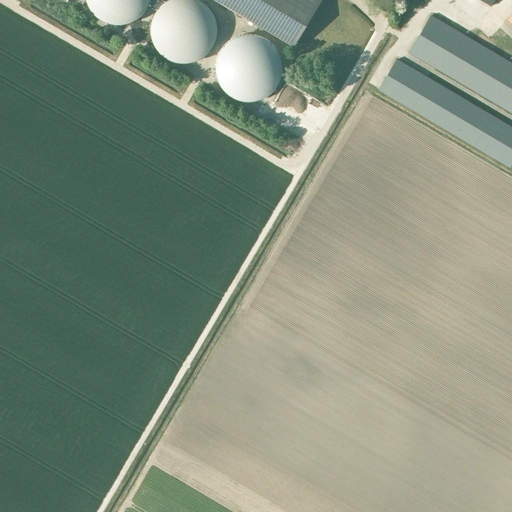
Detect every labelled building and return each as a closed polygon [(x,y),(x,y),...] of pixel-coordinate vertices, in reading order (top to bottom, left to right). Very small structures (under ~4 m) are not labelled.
[(85,0),(86,3),(87,5),(88,8),(90,10),(92,13),(94,15),(96,17),(98,19),(101,20),(103,22),(106,23),(109,24),(112,24),(115,25),(118,25),(121,25),(124,24),(127,24),(129,23),(132,22),(135,20),(137,19),(140,17),(142,15),(144,13),(146,10),(147,8),(148,6),(149,5),(150,2),(150,0),(85,0)] [(217,33),(217,30),(217,27),(217,24),(216,21),(215,18),(214,15),(213,13),(211,10),(209,8),(207,6),(205,4),(203,2),(200,0),(199,0),(167,0),(164,2),(163,3),(162,4),(160,6),(158,8),(156,10),(156,11),(154,13),(153,15),(152,18),(151,21),(150,24),(150,27),(150,30),(150,32),(150,35),(151,38),(152,41),(153,44),(154,46),(156,49),(158,51),(160,53),(162,55),(164,57),(167,59),(169,60),(172,61),(175,62),(178,63),(181,63),(184,63),(187,63),(189,63),(192,62),(195,61),(198,60),(200,59),(203,57),(205,55),(207,53),(209,51),(211,49),(213,46),(214,44),(215,41),(216,38),(217,35),(217,33)] [(214,0),(290,46),(318,0),(214,0)] [(511,112),(511,64),(430,16),(409,52),(511,112)] [(282,68),(282,65),(282,62),(281,59),(280,57),(279,54),(278,51),(276,49),(274,46),(272,44),(270,42),(268,41),(265,39),(263,38),(260,36),(257,36),(254,35),(252,35),(249,34),(246,35),(243,35),(240,36),(237,36),(234,38),(232,39),(229,41),(227,42),(225,44),(223,46),(221,49),(220,51),(218,54),(217,57),(216,59),(216,62),(215,65),(215,68),(215,71),(216,74),(216,77),(217,79),(218,82),(220,85),(221,87),(223,90),(225,92),(227,94),(229,96),(232,97),(234,98),(237,100),(240,100),(243,101),(246,101),(249,102),(252,101),(254,101),(257,100),(260,100),(263,98),(265,97),(268,96),(270,94),(272,92),(274,90),(276,87),(278,85),(279,82),(280,80),(281,77),(282,74),(282,71),(282,68)] [(510,167),(511,163),(511,128),(396,60),(378,89),(510,167)]
